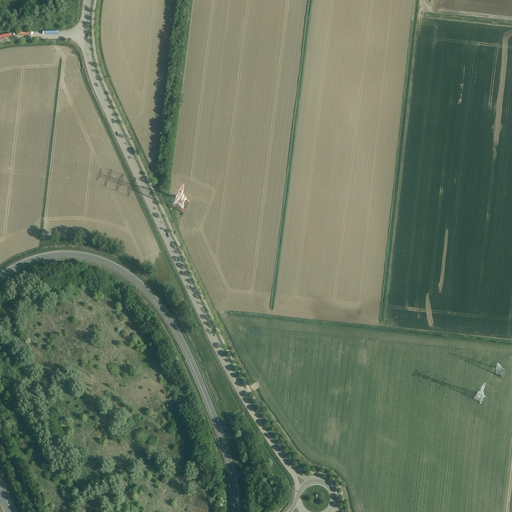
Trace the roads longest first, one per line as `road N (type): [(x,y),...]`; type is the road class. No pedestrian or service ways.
road 1 (tertiary): [(291,470),(219,353),(96,88),(84,35),(88,0)]
road 2 (motorway): [(0,278),(34,260),(80,255),(146,289),(178,334),(213,411),(236,511)]
